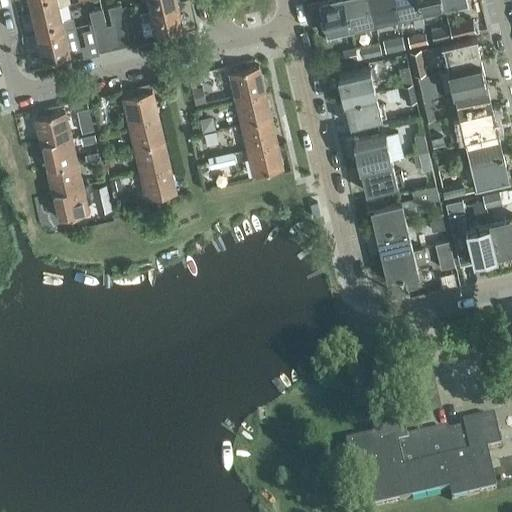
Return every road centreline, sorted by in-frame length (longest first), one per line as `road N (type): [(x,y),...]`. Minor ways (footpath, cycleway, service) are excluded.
road 1 (residential): [(300,32),(360,299),(375,315),(397,318),(511,287)]
road 2 (residential): [(21,90),(227,50)]
road 3 (track): [(202,208),(171,63)]
